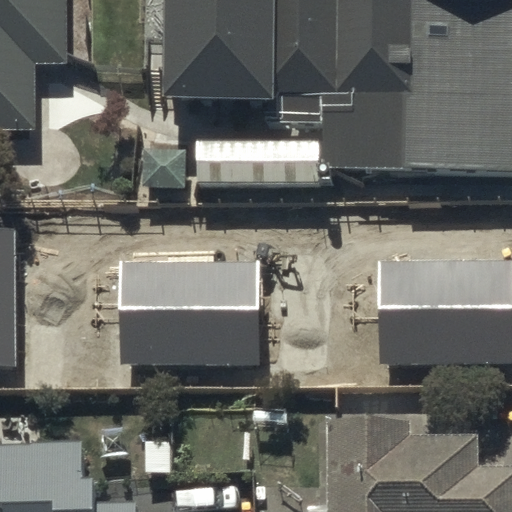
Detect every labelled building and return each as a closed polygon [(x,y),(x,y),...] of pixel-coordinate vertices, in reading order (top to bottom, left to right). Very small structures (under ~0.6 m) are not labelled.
[(0,0),(0,146),(56,146),(56,81),(79,81),(79,0),(0,0)] [(283,140),(284,125),(328,125),(327,198),(511,198),(511,0),(177,0),(176,139),(283,140)] [(211,156),(211,201),(318,202),(318,157),(211,156)] [(150,195),(192,195),(193,170),(150,169),(150,195)] [(16,230),(0,229),(0,366),(15,366),(16,230)] [(511,260),(379,260),(379,363),(511,363),(511,260)] [(261,262),(120,261),(120,363),(260,364),(261,262)] [(321,427),(322,511),(511,511),(511,465),(471,466),(471,436),(406,437),(406,426),(321,427)] [(83,446),(0,447),(0,511),(136,511),(137,502),(84,503),(83,446)]
